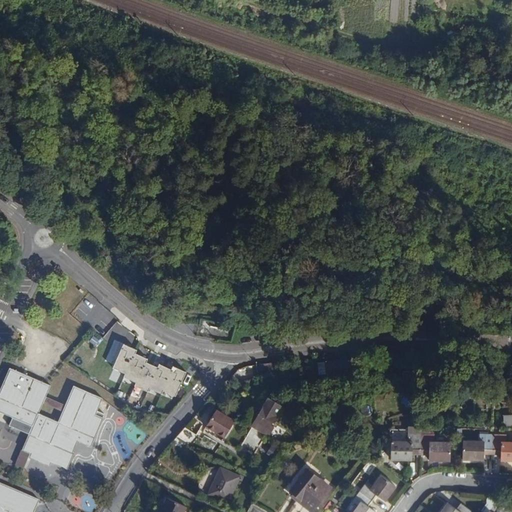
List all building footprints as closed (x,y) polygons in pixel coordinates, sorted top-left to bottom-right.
[(123,342),(113,366),(124,371),(123,375),(135,380),(134,384),(147,389),(149,386),(162,391),(164,388),(176,393),(186,370),(171,364),(169,367),(158,362),(156,365),(146,360),(147,357),(135,351),(136,348),(123,342)] [(355,359),(325,361),(325,373),(326,375),(356,374),(355,359)] [(10,367),(0,391),(0,410),(33,426),(23,449),(32,453),(29,458),(49,466),(52,461),(68,467),(75,452),(70,449),(76,437),(93,444),(106,416),(97,412),(104,396),(75,383),(58,421),(39,412),(50,384),(10,367)] [(182,384),(188,390),(193,384),(186,378),(182,384)] [(266,397),(250,426),(266,436),(270,429),(267,427),(280,406),(266,397)] [(215,410),(205,425),(216,432),(220,427),(224,429),(230,419),(215,410)] [(182,428),(176,435),(192,446),(198,436),(182,428)] [(411,460),(411,454),(411,449),(421,449),(421,433),(406,433),(406,440),(390,440),(390,459),(411,460)] [(434,433),(421,433),(421,449),(429,450),(429,454),(429,460),(450,461),(450,442),(434,441),(434,433)] [(483,451),(492,451),(492,435),(478,434),(477,441),(462,441),(460,459),(482,461),(483,451)] [(492,435),(492,451),(500,452),(500,462),(511,463),(511,444),(505,444),(506,436),(492,435)] [(173,438),(165,449),(178,454),(185,443),(173,438)] [(305,468),(289,489),(302,500),(301,502),(310,510),(328,486),(305,468)] [(220,469),(206,493),(223,502),(237,480),(240,481),(242,477),(238,474),(235,477),(220,469)] [(364,481),(357,490),(370,500),(375,494),(383,500),(394,485),(379,475),(371,485),(364,481)] [(0,511),(36,511),(42,499),(0,481),(0,511)] [(356,505),(351,511),(374,511),(366,505),(370,500),(357,490),(350,501),(356,505)] [(167,497),(160,511),(185,511),(187,507),(167,497)] [(437,511),(470,511),(471,511),(458,502),(454,508),(445,502),(437,511)]
